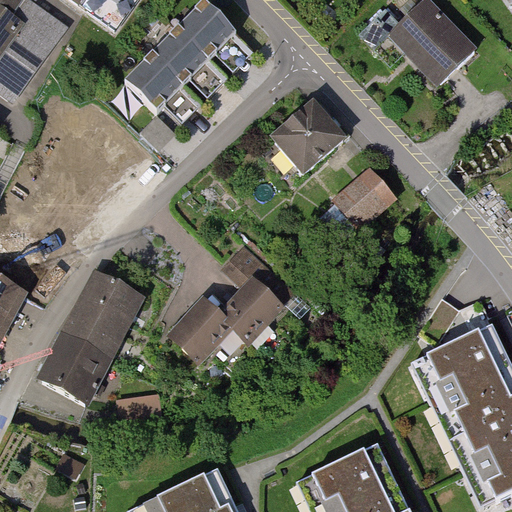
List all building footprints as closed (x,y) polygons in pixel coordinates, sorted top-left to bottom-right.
[(71,28),(30,0),(0,0),(0,91),(17,104),(71,28)] [(144,0),(63,0),(118,38),(144,0)] [(431,0),(393,40),(445,91),(484,52),(431,0)] [(241,48),(205,14),(145,78),(181,112),(241,48)] [(357,144),(323,106),(277,148),(312,186),(357,144)] [(404,202),(378,172),(342,203),(367,233),(404,202)] [(52,258),(1,234),(0,235),(0,343),(9,348),(52,258)] [(101,279),(82,315),(129,339),(148,303),(101,279)] [(229,318),(245,334),(260,348),(293,314),(262,284),(229,318)] [(229,318),(213,303),(173,344),(205,375),(245,334),(229,318)] [(82,315),(63,351),(110,375),(129,339),(82,315)] [(478,511),(489,511),(511,501),(511,369),(493,330),(410,370),(478,511)] [(63,351),(44,387),(91,411),(110,375),(63,351)] [(159,401),(118,406),(121,432),(162,427),(159,401)] [(406,511),(376,449),(295,488),(306,511),(406,511)] [(238,511),(221,475),(141,511),(238,511)]
